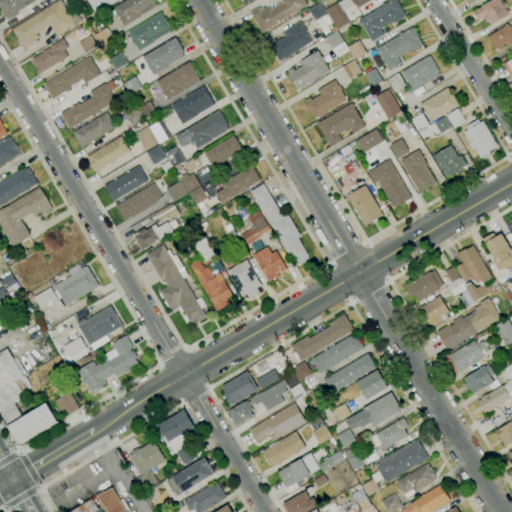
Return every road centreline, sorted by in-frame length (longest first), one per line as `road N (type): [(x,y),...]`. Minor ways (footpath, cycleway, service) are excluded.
road 1 (residential): [(501,511),(198,0)]
road 2 (residential): [(265,511),(0,60)]
road 3 (secondary): [(94,431),(511,184)]
road 4 (residential): [(511,131),(434,0)]
